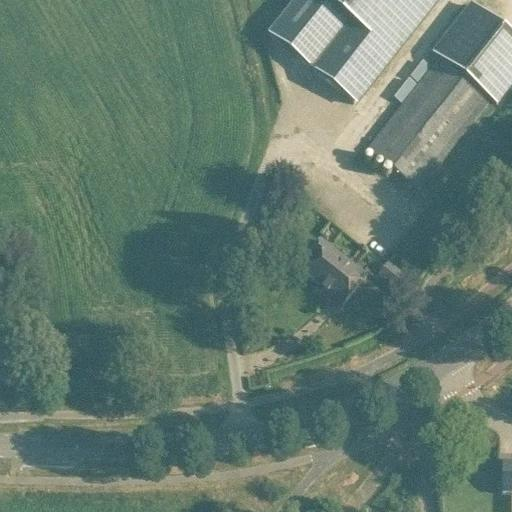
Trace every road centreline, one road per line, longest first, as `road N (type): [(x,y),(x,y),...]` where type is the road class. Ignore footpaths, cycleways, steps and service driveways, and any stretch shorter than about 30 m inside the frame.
road 1 (tertiary): [(0,446),(189,447),(248,439),(343,415),(442,364)]
road 2 (track): [(241,404),(224,290),(277,142)]
road 3 (unknown): [(277,142),(271,72),(248,0)]
